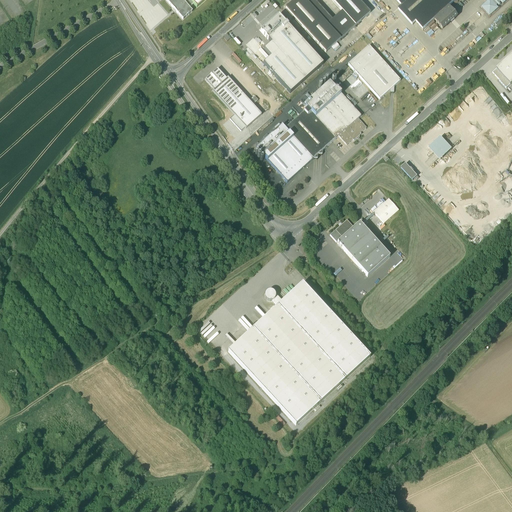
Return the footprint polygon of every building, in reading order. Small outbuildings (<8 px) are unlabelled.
[(167,0),(166,1),(183,20),(192,12),(189,8),(193,4),(189,0),(167,0)] [(206,0),(189,0),(193,4),(197,8),(206,0)] [(269,3),(267,0),(261,6),(263,9),(269,3)] [(327,25),(304,0),(295,0),(285,9),(326,53),(341,40),(327,25)] [(332,20),(313,0),(304,0),(327,25),(332,20)] [(327,25),(341,40),(370,13),(358,0),(331,0),(342,12),(327,25)] [(395,0),(402,7),(398,10),(412,26),(416,22),(423,30),(449,6),(456,0),(395,0)] [(507,0),(493,0),(492,1),(491,0),(489,0),(487,2),(481,7),(489,16),(495,11),(498,8),(496,6),(501,2),(503,4),(507,0)] [(449,6),(434,20),(443,29),(458,16),(449,6)] [(270,59),(263,65),(290,95),(323,65),(279,16),(260,33),(271,45),(263,51),(270,59)] [(369,47),(348,65),(380,100),(390,91),(390,93),(394,93),(394,87),(400,81),(369,47)] [(511,54),(492,73),(506,88),(511,83),(511,54)] [(217,69),(205,81),(214,91),(226,79),(217,69)] [(261,116),(228,78),(214,91),(212,92),(234,116),(245,128),(246,129),(261,116)] [(332,85),(330,82),(304,106),(307,109),(335,140),(338,138),(358,120),(361,117),(352,107),(340,94),(332,85)] [(342,91),(335,83),(332,85),(340,94),(342,91)] [(347,96),(344,99),(352,107),(355,105),(347,96)] [(307,109),(285,130),(313,160),(317,160),(317,156),(318,156),(322,156),(322,152),(335,140),(307,109)] [(241,132),(245,128),(234,116),(230,120),(241,132)] [(358,120),(338,138),(346,147),(352,141),(353,142),(361,135),(360,134),(366,129),(358,120)] [(275,131),(255,149),(287,184),(313,161),(313,160),(285,130),(282,126),(281,127),(275,131)] [(429,150),(440,161),(452,150),(440,138),(429,150)] [(417,177),(406,165),(401,169),(413,182),(415,179),(417,177)] [(388,200),(374,213),(384,224),(398,211),(388,200)] [(347,221),(342,225),(341,224),(338,226),(340,227),(335,231),(342,239),(354,229),(347,221)] [(342,239),(337,244),(347,256),(369,235),(359,224),(342,239)] [(342,239),(335,231),(330,236),(336,244),(342,239)] [(369,235),(347,256),(357,267),(379,246),(369,235)] [(379,246),(357,267),(367,278),(390,258),(379,246)] [(228,352),(296,426),(370,359),(302,284),(282,302),(277,307),(228,352)] [(272,302),(274,300),(275,298),(275,296),(275,294),(274,293),(272,292),(270,291),(268,292),(266,294),(265,296),(265,298),(266,300),(268,302),(270,302),(272,302)] [(272,302),(277,307),(282,302),(275,294),(275,296),(275,298),(274,300),(272,302)]
